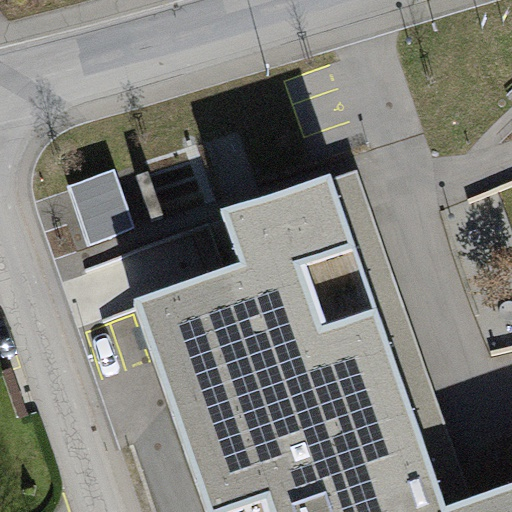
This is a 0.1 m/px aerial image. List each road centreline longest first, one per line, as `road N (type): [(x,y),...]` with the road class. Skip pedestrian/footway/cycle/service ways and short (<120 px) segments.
road 1 (unclassified): [(0,90),(314,0)]
road 2 (residential): [(105,511),(0,203)]
